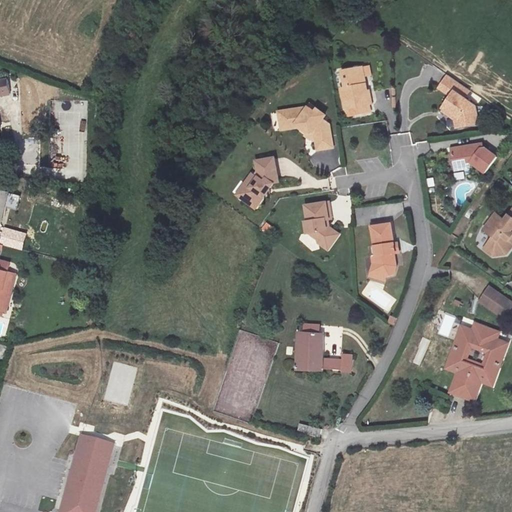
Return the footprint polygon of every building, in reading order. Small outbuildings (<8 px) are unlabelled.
[(471,94),(450,79),(439,94),(450,102),(443,113),(459,123),(459,131),(478,129),(476,111),(465,103),(471,94)] [(359,82),(340,85),(343,102),(339,103),(342,116),(368,111),(366,98),(362,98),(359,82)] [(278,114),(279,125),(289,123),(289,128),(295,127),(308,136),(310,133),(314,136),(316,152),(331,149),(328,126),(321,121),(324,117),(316,110),(313,113),(308,109),(278,114)] [(459,123),(443,113),(441,116),(455,124),(456,131),(459,131),(459,123)] [(289,123),(279,125),(281,132),(295,129),(295,127),(289,128),(289,123)] [(481,142),(449,147),(452,165),(461,163),(461,167),(468,165),(471,162),(484,171),(495,155),(483,146),(481,147),(481,142)] [(253,183),(245,194),(260,205),(270,191),(274,190),(273,186),(283,179),(279,155),(260,158),(262,168),(260,171),(257,169),(249,180),(253,183)] [(245,194),(253,183),(249,180),(241,191),(245,194)] [(17,209),(21,195),(10,193),(7,206),(17,209)] [(317,231),(319,242),(329,249),(340,233),(331,226),(328,227),(327,218),(332,218),(330,201),(307,205),(309,221),(306,221),(308,233),(317,231)] [(488,216),(476,231),(485,238),(478,248),(485,254),(496,253),(503,244),(507,238),(502,233),(509,225),(511,227),(511,225),(511,208),(509,206),(496,222),(488,216)] [(267,222),(261,228),(267,234),(274,228),(267,222)] [(392,223),(376,225),(379,248),(380,257),(376,257),(378,265),(372,272),(387,284),(397,271),(397,263),(392,223)] [(317,231),(308,233),(319,242),(317,231)] [(485,254),(478,248),(475,251),(484,258),(498,256),(506,246),(503,244),(496,253),(485,254)] [(0,316),(2,317),(11,278),(1,276),(4,266),(0,265),(0,316)] [(372,272),(370,276),(385,287),(387,284),(372,272)] [(511,305),(511,302),(488,286),(477,305),(507,320),(511,305)] [(448,338),(456,317),(446,313),(438,334),(448,338)] [(495,337),(472,329),(469,339),(456,334),(449,353),(454,354),(447,372),(457,376),(453,389),(450,388),(446,399),(470,407),(473,399),(469,398),(475,384),(485,387),(492,368),(497,371),(504,352),(491,347),(495,337)] [(292,337),(290,351),(289,373),(318,377),(321,341),(292,337)] [(347,361),(334,360),(333,377),(346,378),(347,361)] [(320,437),(322,428),(299,423),(297,432),(320,437)] [(97,511),(115,444),(81,435),(60,511),(97,511)]
